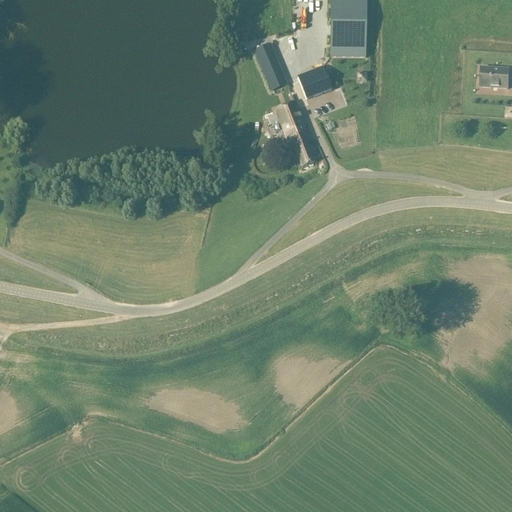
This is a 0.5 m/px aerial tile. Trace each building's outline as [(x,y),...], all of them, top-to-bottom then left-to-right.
[(360,27),(330,26),(330,57),(360,58),(360,27)] [(253,53),(270,94),(287,87),(271,45),(253,53)] [(306,101),(331,91),(343,87),(341,83),(339,84),(331,65),(321,68),(297,78),(306,101)] [(481,69),(480,89),(508,91),(509,71),(481,69)] [(310,142),(294,103),(274,111),(289,150),(293,148),(302,170),(314,165),(306,143),(310,142)]
